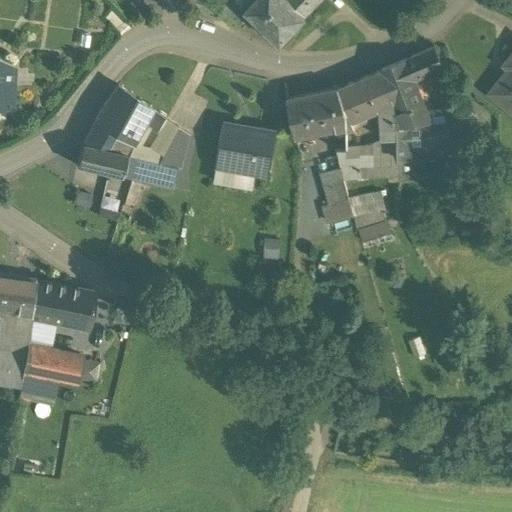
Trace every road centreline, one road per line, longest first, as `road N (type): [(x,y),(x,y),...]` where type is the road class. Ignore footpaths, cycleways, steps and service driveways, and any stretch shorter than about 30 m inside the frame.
road 1 (residential): [(0,166),(59,132),(133,45),(192,43),(309,72),(415,38),(455,0)]
road 2 (track): [(296,511),(303,433),(289,368),(229,329),(146,302)]
road 3 (track): [(304,456),(511,486)]
road 4 (residential): [(0,217),(96,284),(146,302)]
